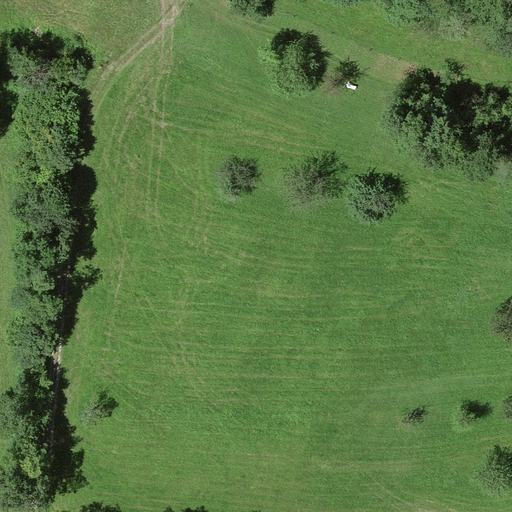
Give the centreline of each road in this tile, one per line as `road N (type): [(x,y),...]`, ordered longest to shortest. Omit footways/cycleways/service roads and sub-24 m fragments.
road 1 (track): [(29,511),(44,476),(83,114),(112,63),(155,32),(174,0)]
road 2 (track): [(174,0),(361,65),(511,99)]
